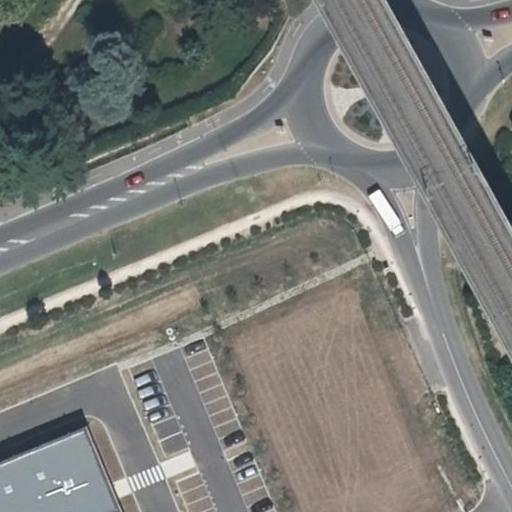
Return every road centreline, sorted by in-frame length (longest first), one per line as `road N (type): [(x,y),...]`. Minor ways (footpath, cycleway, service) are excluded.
road 1 (unclassified): [(420,262),(468,408),(511,488)]
road 2 (primary): [(168,178),(0,249)]
road 3 (primary): [(301,92),(168,178)]
road 4 (primary): [(168,178),(323,146)]
